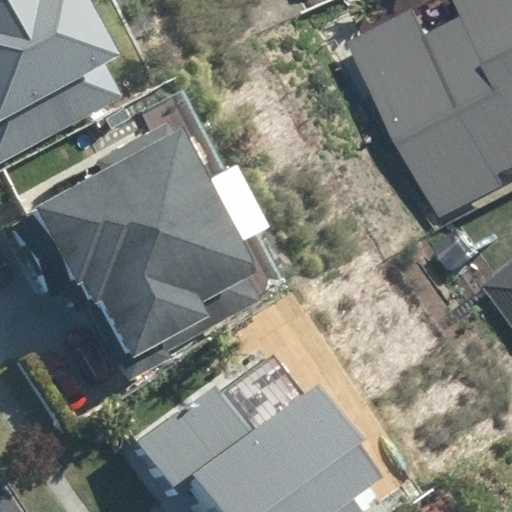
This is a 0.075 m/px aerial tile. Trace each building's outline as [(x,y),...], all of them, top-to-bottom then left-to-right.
[(0,0),(0,149),(90,103),(37,0),(0,0)] [(511,0),(420,0),(346,38),(437,215),(504,181),(497,168),(511,160),(511,0)] [(111,373),(219,305),(108,131),(0,199),(0,235),(82,364),(99,353),(111,373)] [(511,270),(483,291),(511,331),(511,270)] [(174,385),(99,437),(151,511),(309,511),(301,499),(323,483),(253,385),(201,423),(174,385)]
